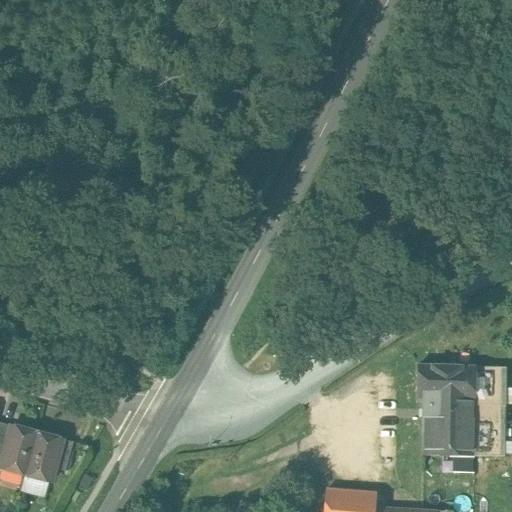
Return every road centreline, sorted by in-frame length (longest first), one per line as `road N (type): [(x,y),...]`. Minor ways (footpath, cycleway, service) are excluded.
road 1 (tertiary): [(164,420),(384,0)]
road 2 (unclassified): [(511,256),(311,376),(225,409),(164,420)]
road 3 (residential): [(164,420),(0,377)]
